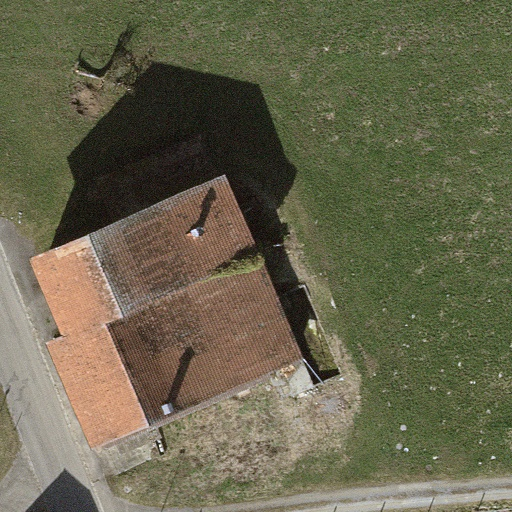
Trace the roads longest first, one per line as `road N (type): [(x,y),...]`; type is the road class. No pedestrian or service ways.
road 1 (tertiary): [(0,312),(76,511)]
road 2 (track): [(511,498),(369,511)]
